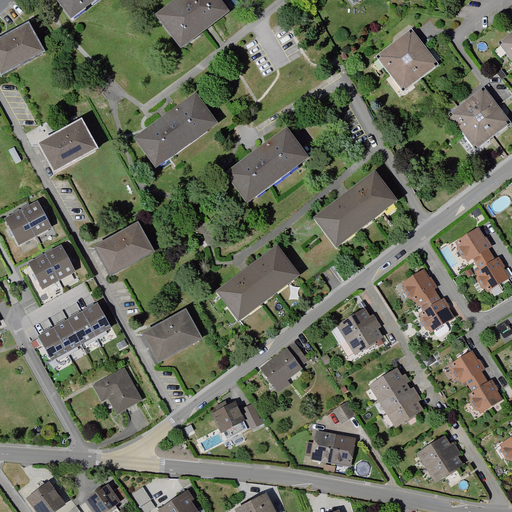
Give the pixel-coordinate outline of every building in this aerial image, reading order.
[(57,0),(76,23),(105,0),(57,0)] [(219,0),(185,0),(160,19),(185,51),(232,15),(219,0)] [(33,28),(0,45),(0,71),(5,81),(48,57),(33,28)] [(440,65),(412,31),(377,58),(405,93),(440,65)] [(511,34),(499,44),(511,59),(511,34)] [(486,91),(450,117),(475,151),(511,125),(486,91)] [(197,98),(139,142),(159,168),(218,126),(197,98)] [(103,152),(88,124),(43,148),(58,176),(103,152)] [(290,133),(231,176),(251,203),(310,160),(290,133)] [(373,179),(314,223),(335,250),(394,207),(373,179)] [(34,206),(18,215),(32,241),(48,232),(34,206)] [(32,241),(18,215),(3,223),(17,249),(32,241)] [(157,254),(141,226),(98,250),(114,278),(157,254)] [(475,232),(452,246),(464,265),(468,262),(471,268),(488,258),(484,252),(487,250),(475,232)] [(58,250),(42,259),(56,284),(72,275),(58,250)] [(275,253),(216,296),(237,324),(296,281),(275,253)] [(488,258),(471,268),(475,273),(471,275),(484,296),(506,282),(494,261),(491,263),(488,258)] [(56,284),(42,259),(26,268),(40,293),(56,284)] [(421,272),(397,287),(409,306),(414,302),(417,308),(433,298),(429,292),(433,290),(421,272)] [(433,298),(417,308),(421,313),(416,316),(428,336),(452,322),(440,303),(437,305),(433,298)] [(107,327),(93,303),(39,333),(53,357),(107,327)] [(189,313),(145,337),(161,365),(204,342),(189,313)] [(361,313),(335,329),(344,344),(374,326),(371,320),(367,323),(361,313)] [(378,332),(374,326),(344,344),(353,357),(379,341),(374,334),(378,332)] [(292,347),(284,352),(299,372),(306,367),(292,347)] [(284,352),(257,372),(271,392),(299,372),(284,352)] [(468,355),(446,369),(458,388),(463,385),(465,390),(480,380),(477,375),(480,373),(468,355)] [(324,359),(319,362),(323,368),(328,364),(324,359)] [(120,372),(90,389),(99,404),(106,400),(114,416),(137,403),(120,372)] [(399,381),(394,373),(366,390),(374,404),(402,388),(406,385),(403,379),(399,381)] [(480,380),(465,390),(468,395),(464,397),(477,418),(500,404),(488,385),(485,387),(480,380)] [(402,388),(374,404),(382,417),(414,397),(409,390),(405,393),(402,388)] [(414,397),(382,417),(392,431),(419,415),(414,407),(418,404),(414,397)] [(235,401),(212,413),(222,432),(245,420),(235,401)] [(252,404),(241,409),(252,429),(263,424),(252,404)] [(345,406),(332,415),(340,427),(353,419),(345,406)] [(331,439),(312,435),(307,463),(326,467),(331,439)] [(511,438),(497,447),(509,466),(511,464),(511,438)] [(351,443),(331,439),(326,467),(346,470),(351,443)] [(441,441),(415,457),(423,471),(453,453),(450,448),(447,450),(441,441)] [(457,459),(453,453),(423,471),(431,485),(458,469),(454,461),(457,459)] [(55,511),(62,508),(45,484),(24,499),(33,511),(55,511)] [(143,486),(132,493),(143,511),(145,511),(155,505),(143,486)] [(104,488),(82,505),(88,511),(106,511),(116,505),(104,488)] [(192,511),(181,495),(155,511),(192,511)] [(269,511),(261,496),(230,511),(269,511)]
